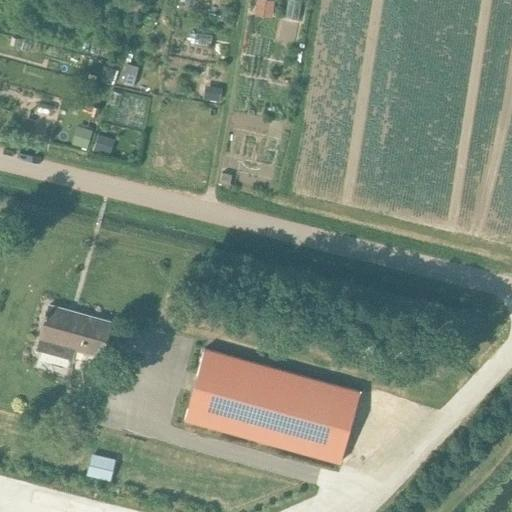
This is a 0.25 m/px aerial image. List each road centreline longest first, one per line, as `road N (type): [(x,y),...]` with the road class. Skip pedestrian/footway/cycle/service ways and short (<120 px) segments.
road 1 (unclassified): [(511,288),(0,159)]
road 2 (track): [(207,211),(242,0)]
